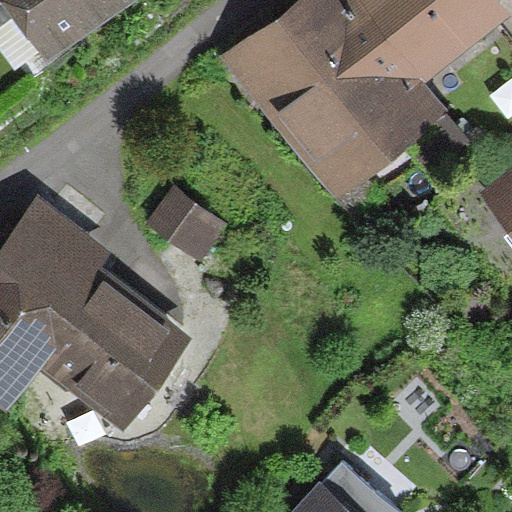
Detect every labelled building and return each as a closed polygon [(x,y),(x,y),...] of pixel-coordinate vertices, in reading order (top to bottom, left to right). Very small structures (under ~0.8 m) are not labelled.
[(6,0),(44,53),(122,0),(6,0)] [(346,197),(456,113),(430,85),(366,0),(295,0),(232,48),(346,197)] [(511,22),(511,12),(502,0),(366,0),(430,85),(511,22)] [(511,166),(480,191),(511,232),(511,166)] [(130,414),(196,335),(118,271),(134,252),(47,180),(0,237),(0,394),(7,400),(49,348),(130,414)] [(224,226),(165,187),(138,226),(197,265),(224,226)] [(412,511),(333,446),(277,511),(412,511)]
